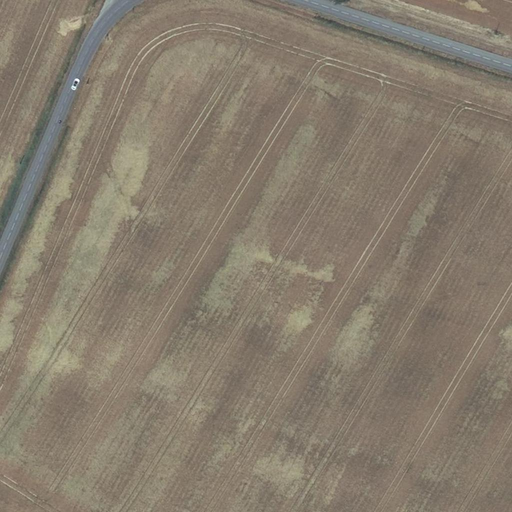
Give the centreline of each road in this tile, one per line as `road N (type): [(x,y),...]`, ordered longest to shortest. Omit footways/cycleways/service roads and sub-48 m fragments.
road 1 (tertiary): [(130,0),(88,49),(0,258)]
road 2 (tertiary): [(511,66),(305,0)]
